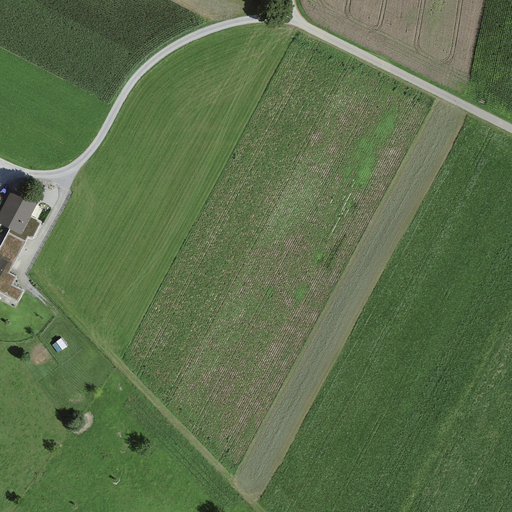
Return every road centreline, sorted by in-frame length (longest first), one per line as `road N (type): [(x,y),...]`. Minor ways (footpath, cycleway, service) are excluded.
road 1 (track): [(0,159),(62,175),(88,159),(152,60),(236,22),(293,20)]
road 2 (track): [(293,20),(511,129)]
